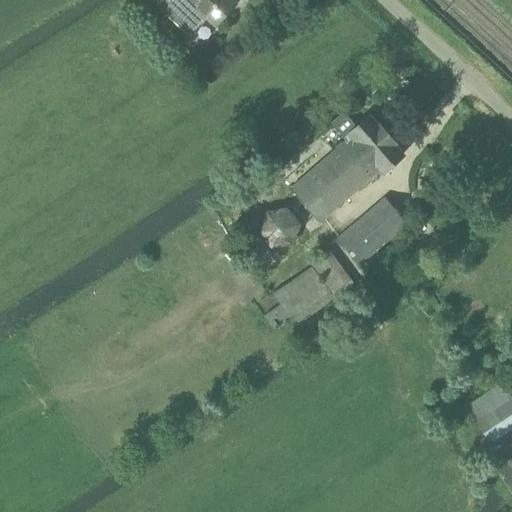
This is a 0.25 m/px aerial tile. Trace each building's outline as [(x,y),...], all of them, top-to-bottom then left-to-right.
[(206,17),(217,26),(237,4),(231,0),(151,0),(156,4),(177,23),(176,23),(190,35),(206,17)] [(346,142),(291,189),(320,223),(377,173),(379,174),(383,171),(383,172),(402,156),(393,145),(394,144),(380,127),(378,128),(368,118),(356,129),(343,114),(331,125),(346,142)] [(385,198),(338,239),(360,264),(407,224),(385,198)] [(463,406),(487,442),(511,425),(511,399),(500,382),(463,406)] [(511,446),(511,445),(489,460),(511,495),(511,446)]
